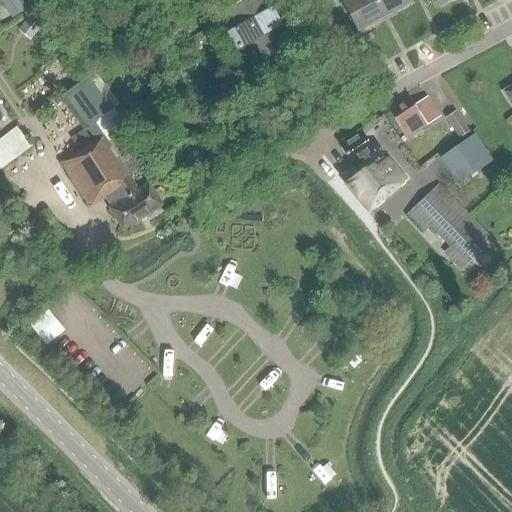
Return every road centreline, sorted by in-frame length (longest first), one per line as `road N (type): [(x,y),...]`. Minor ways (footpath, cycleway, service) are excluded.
road 1 (residential): [(215,191),(511,25)]
road 2 (secondary): [(138,511),(0,374)]
